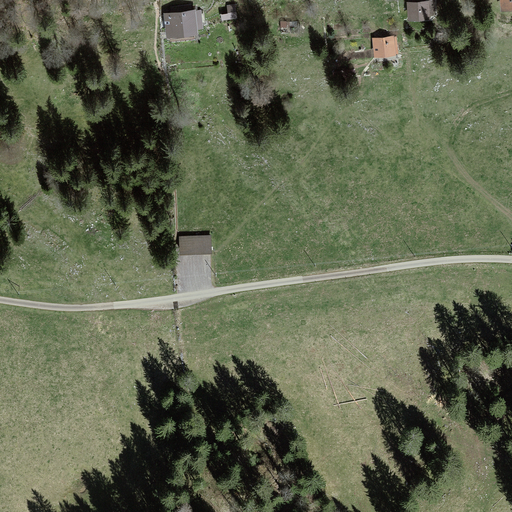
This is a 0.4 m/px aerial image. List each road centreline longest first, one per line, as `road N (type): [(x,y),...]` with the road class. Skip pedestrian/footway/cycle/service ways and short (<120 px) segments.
road 1 (unclassified): [(511,259),(439,260),(88,308),(0,299)]
road 2 (track): [(511,210),(443,170),(349,148),(334,118),(376,59)]
road 3 (track): [(481,187),(465,172),(454,139),(461,118),(511,92)]
